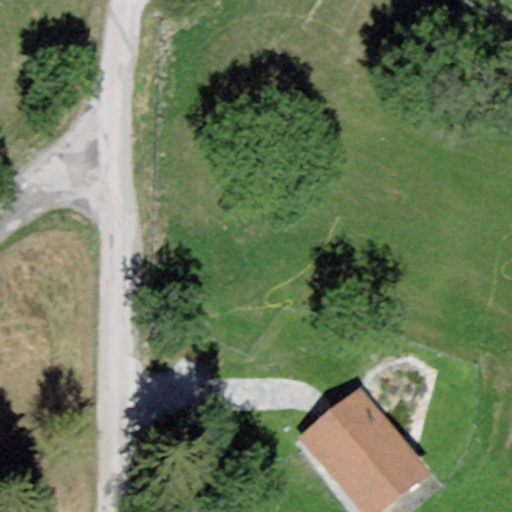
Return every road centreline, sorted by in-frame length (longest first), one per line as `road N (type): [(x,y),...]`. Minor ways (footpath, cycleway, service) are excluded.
road 1 (residential): [(113,145),(111,511)]
road 2 (residential): [(113,145),(127,0)]
road 3 (residential): [(0,231),(113,145)]
